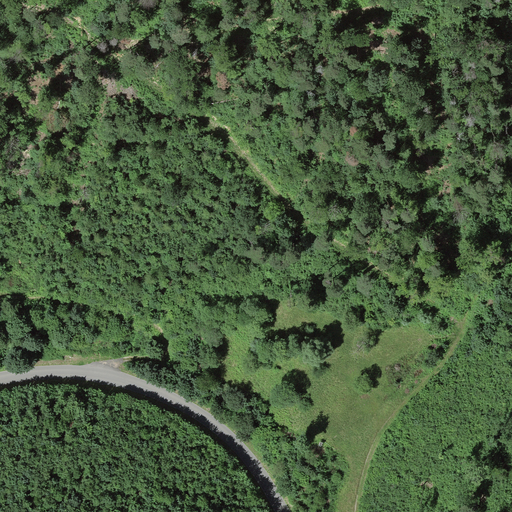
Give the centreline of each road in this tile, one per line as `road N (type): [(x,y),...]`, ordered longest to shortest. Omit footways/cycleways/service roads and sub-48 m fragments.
road 1 (tertiary): [(0,376),(46,367),(89,371),(170,395),(251,457),(286,511)]
road 2 (track): [(357,511),(391,409),(448,351),(477,282),(511,253)]
road 3 (track): [(0,293),(111,310),(159,330),(164,347),(89,371)]
